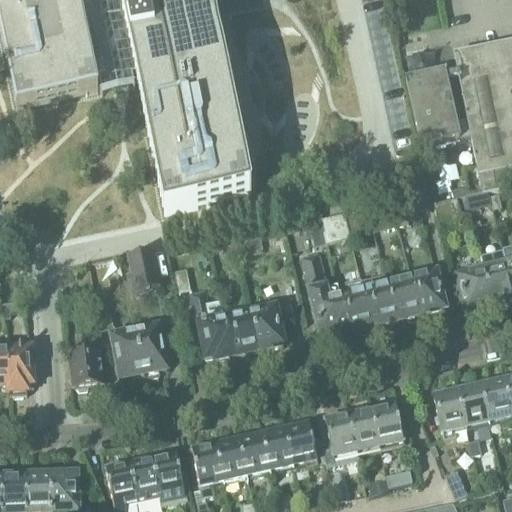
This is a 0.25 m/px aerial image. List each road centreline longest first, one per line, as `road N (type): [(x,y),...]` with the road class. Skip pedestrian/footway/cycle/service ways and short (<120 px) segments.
road 1 (residential): [(0,441),(155,425),(511,341)]
road 2 (unknown): [(455,355),(417,209)]
